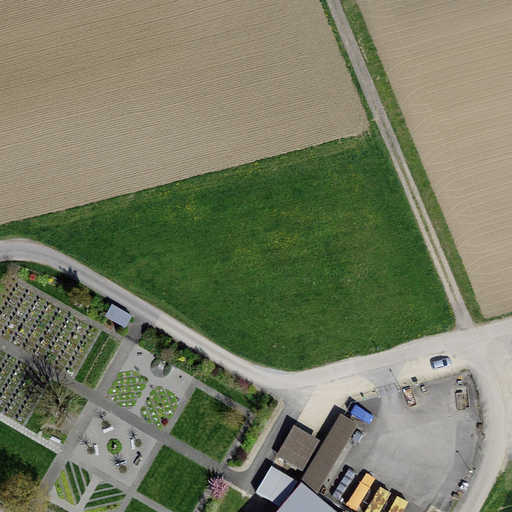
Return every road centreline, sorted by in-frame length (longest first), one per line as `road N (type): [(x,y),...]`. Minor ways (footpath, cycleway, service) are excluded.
road 1 (track): [(465,511),(484,480),(494,413),(472,340),(331,0)]
road 2 (track): [(0,251),(44,253),(266,379),(294,382),(472,340)]
